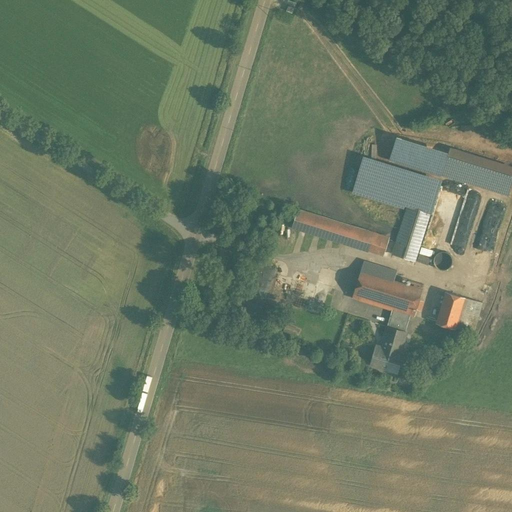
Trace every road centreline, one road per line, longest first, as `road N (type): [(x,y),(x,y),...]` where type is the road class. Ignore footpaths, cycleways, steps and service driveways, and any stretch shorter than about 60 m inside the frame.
road 1 (tertiary): [(112,511),(196,228)]
road 2 (tertiary): [(196,228),(264,0)]
road 3 (unclassified): [(0,113),(168,219),(196,228)]
